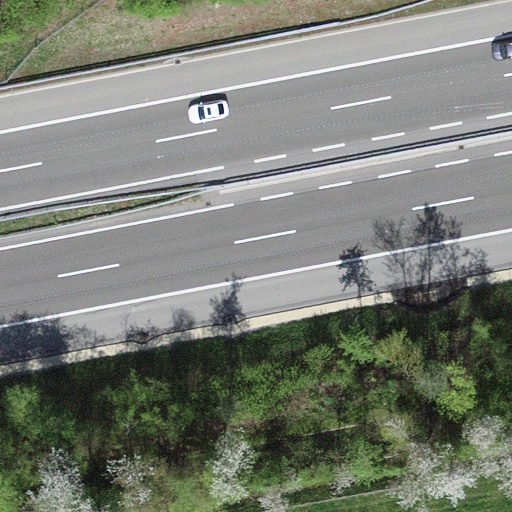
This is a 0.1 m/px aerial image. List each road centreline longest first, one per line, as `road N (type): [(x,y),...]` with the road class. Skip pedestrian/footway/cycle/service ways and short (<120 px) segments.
road 1 (motorway): [(0,287),(511,190)]
road 2 (motorway): [(511,74),(0,170)]
